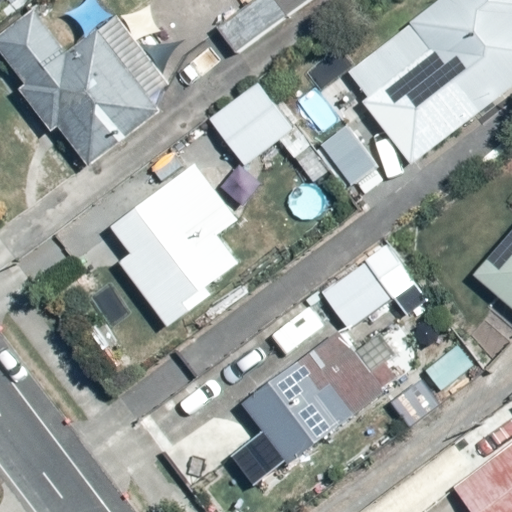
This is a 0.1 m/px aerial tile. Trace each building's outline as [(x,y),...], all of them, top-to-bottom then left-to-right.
[(318,0),(258,0),(212,30),(233,63),(322,5),(318,0)] [(511,0),(443,0),(346,75),(413,162),(511,86),(511,0)] [(69,54),(34,9),(0,35),(0,49),(22,78),(17,82),(53,129),(58,125),(90,166),(160,111),(98,32),(69,54)] [(293,129),(259,82),(211,118),(244,164),(293,129)] [(379,165),(349,123),(321,144),(352,185),(379,165)] [(237,215),(192,159),(111,225),(131,249),(117,260),(167,321),(239,262),(215,233),(237,215)] [(511,227),(473,271),(511,305),(511,227)] [(405,268),(385,240),(318,287),(348,329),(396,295),(386,281),(405,268)] [(352,357),(310,301),(270,331),(290,359),(239,397),(286,461),(408,371),(382,335),(352,357)] [(511,511),(511,438),(454,485),(474,511),(511,511)]
